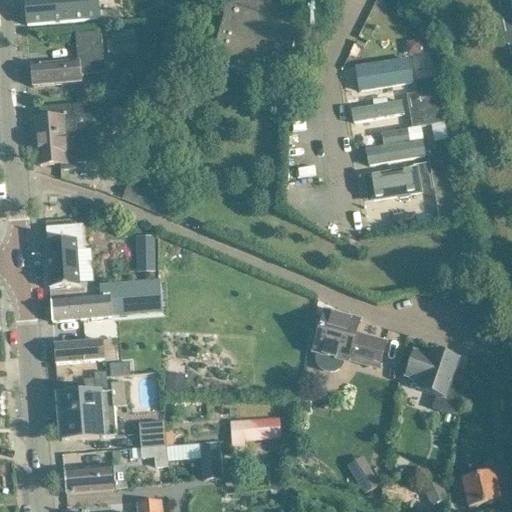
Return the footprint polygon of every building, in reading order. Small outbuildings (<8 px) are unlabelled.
[(97,0),(56,0),(25,3),(27,27),(58,25),(98,21),(99,28),(119,26),(118,13),(98,14),(97,0)] [(227,0),(209,67),(283,88),(306,8),(275,0),(227,0)] [(101,34),(96,35),(76,36),(78,64),(31,68),(32,89),(52,88),(80,85),(79,78),(105,76),(101,34)] [(408,59),(358,67),(362,93),(412,85),(408,59)] [(119,101),(132,101),(132,74),(119,74),(119,101)] [(442,105),(441,102),(437,80),(415,84),(417,95),(406,97),(406,100),(408,112),(441,106),(442,105)] [(375,109),(352,113),(355,125),(404,117),(402,104),(387,107),(386,99),(374,101),(375,109)] [(77,107),(58,108),(38,110),(39,121),(35,121),(39,168),(60,167),(60,173),(77,172),(76,165),(98,163),(96,137),(112,136),(109,105),(77,108),(77,107)] [(441,106),(408,112),(411,131),(445,125),(443,116),(441,106)] [(367,158),(369,172),(425,162),(422,148),(408,151),(406,138),(383,142),(385,155),(367,158)] [(452,173),(451,162),(449,151),(427,155),(429,165),(431,176),(452,173)] [(429,165),(418,167),(420,178),(431,176),(429,165)] [(452,173),(431,176),(434,194),(457,190),(454,172),(452,173)] [(367,182),(370,205),(419,197),(416,174),(367,182)] [(128,189),(122,202),(168,221),(174,207),(128,189)] [(403,217),(392,219),(394,232),(405,230),(403,217)] [(82,227),(46,230),(47,244),(45,244),(48,273),(49,291),(79,289),(76,255),(84,254),(82,227)] [(410,230),(411,240),(433,238),(432,227),(410,230)] [(156,238),(137,239),(139,273),(158,273),(156,238)] [(70,303),(50,304),(52,325),(72,324),(110,320),(135,318),(133,299),(159,297),(158,284),(99,289),(100,300),(70,303)] [(231,314),(231,294),(217,294),(217,314),(231,314)] [(358,325),(324,315),(313,355),(317,356),(316,361),(316,365),(319,371),(323,374),(330,376),(335,375),(339,372),(342,368),(344,364),(347,365),(347,362),(378,371),(385,345),(355,336),(358,325)] [(217,326),(220,347),(230,346),(226,325),(217,326)] [(231,342),(230,351),(251,354),(253,345),(231,342)] [(102,344),(54,347),(55,367),(104,364),(102,344)] [(386,345),(383,360),(397,363),(400,348),(386,345)] [(466,375),(455,371),(458,361),(432,352),(429,360),(413,354),(404,379),(421,385),(418,393),(436,399),(433,407),(441,409),(439,414),(459,421),(466,375)] [(129,365),(110,367),(111,378),(130,377),(129,365)] [(96,396),(108,395),(106,375),(94,376),(96,396)] [(392,399),(394,381),(385,380),(382,398),(392,399)] [(58,399),(60,426),(61,444),(116,439),(114,410),(127,409),(125,386),(111,387),(112,395),(108,395),(96,396),(58,399)] [(177,417),(177,431),(194,431),(193,417),(177,417)] [(278,421),(230,424),(232,450),(244,449),(244,444),(280,442),(278,421)] [(141,452),(167,449),(164,425),(139,427),(141,452)] [(157,471),(169,470),(167,449),(141,452),(126,453),(127,464),(156,461),(157,471)] [(218,449),(201,451),(204,484),(221,482),(218,449)] [(120,454),(112,454),(112,462),(121,462),(120,454)] [(362,459),(346,469),(363,497),(379,488),(377,483),(362,459)] [(115,493),(113,470),(64,474),(65,497),(115,493)] [(493,476),(450,485),(453,497),(464,495),(468,510),(499,504),(493,476)] [(423,489),(431,507),(447,500),(439,483),(423,489)]
